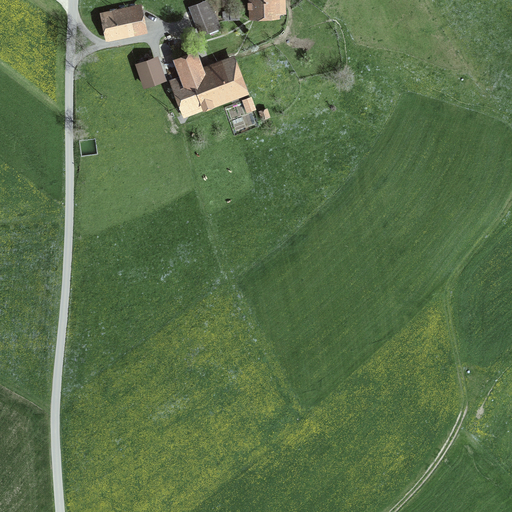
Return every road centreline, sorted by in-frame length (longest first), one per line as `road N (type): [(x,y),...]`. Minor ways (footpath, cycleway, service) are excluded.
road 1 (unclassified): [(59,511),(55,407),(69,227),(73,0)]
road 2 (track): [(393,511),(458,429),(462,365),(446,287),(511,199)]
